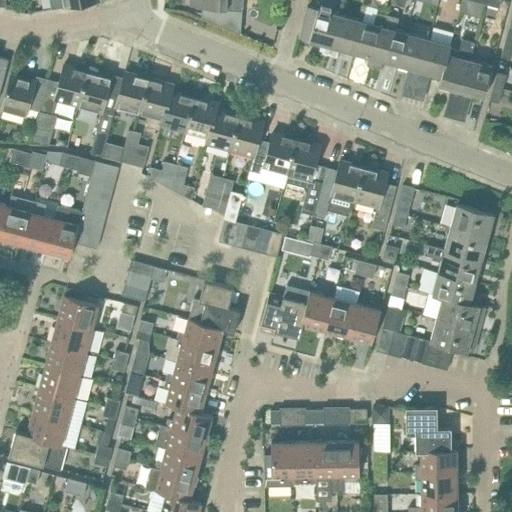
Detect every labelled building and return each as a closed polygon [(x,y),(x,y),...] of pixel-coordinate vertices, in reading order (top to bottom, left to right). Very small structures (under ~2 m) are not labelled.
[(96,0),(50,0),(52,8),(96,0)] [(242,8),(242,0),(190,0),(190,5),(202,6),(201,17),(240,33),(242,8)] [(329,54),(340,15),(307,5),(299,36),(325,44),(322,52),(329,54)] [(384,27),(385,27),(388,15),(377,12),(373,24),(362,21),(354,51),(369,55),(366,64),(373,66),(384,27)] [(354,51),(362,21),(340,15),(329,54),(337,56),(339,47),(354,51)] [(398,63),(406,33),(395,29),(398,17),(388,15),(385,27),(384,27),(373,66),(381,68),(383,59),(398,63)] [(417,78),(428,39),(406,33),(398,63),(413,67),(410,76),(417,78)] [(459,99),(470,60),(475,42),(462,38),(457,56),(447,54),(441,75),(439,84),(454,88),(452,97),(459,99)] [(441,75),(447,54),(449,44),(428,39),(417,78),(425,80),(427,71),(441,75)] [(510,59),(511,51),(511,43),(505,42),(501,56),(510,59)] [(0,90),(9,59),(0,56),(0,90)] [(492,66),(470,60),(459,99),(466,101),(468,92),(484,96),(492,66)] [(78,104),(87,71),(64,64),(59,81),(47,78),(41,99),(39,109),(39,110),(30,143),(48,144),(57,114),(50,112),(55,97),(78,104)] [(111,77),(87,71),(78,104),(102,110),(90,152),(102,155),(106,141),(116,105),(119,94),(107,90),(111,77)] [(140,111),(149,78),(125,71),(119,94),(116,105),(140,111)] [(497,71),(493,86),(503,89),(507,74),(497,71)] [(35,80),(11,74),(2,108),(26,113),(28,107),(39,109),(41,99),(31,96),(35,80)] [(170,90),(171,90),(173,84),(149,78),(140,111),(163,117),(170,90)] [(499,103),(503,89),(493,86),(489,100),(499,103)] [(185,130),(194,96),(171,90),(170,90),(163,117),(161,123),(185,130)] [(215,108),(216,109),(218,103),(194,96),(185,130),(208,136),(215,108)] [(230,148),(239,115),(216,109),(215,108),(208,136),(206,142),(230,148)] [(263,121),(239,115),(230,148),(254,155),(263,121)] [(23,129),(20,139),(30,141),(32,132),(23,129)] [(132,163),(137,143),(140,132),(129,129),(124,145),(120,160),(132,163)] [(287,172),(296,138),(272,132),(264,162),(253,159),(250,170),(262,173),(264,165),(287,172)] [(320,144),(296,138),(287,172),(284,181),(306,187),(307,190),(301,211),(314,214),(321,187),(326,166),(315,163),(320,144)] [(106,141),(102,155),(120,160),(124,145),(106,141)] [(143,167),(149,146),(137,143),(132,163),(143,167)] [(19,163),(23,150),(14,148),(10,161),(19,163)] [(28,166),(32,152),(23,150),(19,163),(28,166)] [(68,167),(71,154),(62,151),(48,150),(45,160),(59,164),(68,167)] [(81,156),(71,154),(68,167),(77,169),(81,156)] [(332,190),(321,187),(314,214),(325,217),(327,209),(336,211),(340,195),(354,199),(363,166),(340,159),(332,190)] [(115,178),(119,166),(96,160),(92,172),(115,178)] [(170,187),(176,163),(164,160),(162,169),(149,166),(147,175),(170,187)] [(183,184),(188,166),(176,163),(170,187),(191,199),(194,187),(183,184)] [(384,182),(387,172),(363,166),(354,199),(378,206),(376,214),(372,227),(384,230),(396,185),(384,182)] [(112,190),(115,178),(92,172),(89,183),(112,190)] [(219,187),(222,176),(211,173),(208,184),(219,187)] [(236,221),(244,193),(231,190),(234,180),(222,176),(219,187),(214,208),(226,211),(224,217),(236,221)] [(109,201),(112,190),(89,183),(86,195),(109,201)] [(414,187),(403,184),(395,211),(407,215),(414,187)] [(106,213),(109,201),(86,195),(83,207),(106,213)] [(46,251),(55,217),(44,214),(47,203),(34,200),(31,211),(22,245),(46,251)] [(493,213),(466,206),(457,203),(450,226),(487,236),(493,213)] [(77,230),(80,218),(82,210),(58,204),(55,217),(46,251),(69,258),(74,241),(77,230)] [(0,239),(22,245),(31,211),(8,205),(0,233),(0,239)] [(103,225),(106,213),(83,207),(82,210),(80,218),(103,225)] [(404,226),(407,215),(395,211),(392,223),(404,226)] [(230,244),(236,221),(224,217),(218,240),(230,244)] [(100,236),(103,225),(80,218),(77,230),(100,236)] [(242,247),(248,224),(236,221),(230,244),(242,247)] [(276,222),(274,230),(285,232),(287,225),(276,222)] [(253,250),(260,227),(248,224),(242,247),(253,250)] [(481,258),(487,236),(450,226),(444,248),(481,258)] [(265,253),(271,230),(260,227),(253,250),(265,253)] [(97,248),(100,236),(77,230),(74,241),(97,248)] [(277,256),(283,233),(271,230),(265,253),(277,256)] [(285,236),(282,249),(294,253),(298,239),(285,236)] [(319,257),(323,244),(314,241),(310,254),(319,257)] [(481,258),(444,248),(427,243),(424,254),(442,259),(438,271),(475,281),(481,258)] [(328,259),(332,246),(323,244),(319,257),(328,259)] [(395,259),(399,247),(386,244),(383,256),(395,259)] [(151,277),(154,265),(131,259),(128,271),(151,277)] [(364,275),(367,262),(358,259),(355,272),(364,275)] [(373,276),(377,264),(367,262),(364,275),(373,277),(373,276)] [(377,264),(373,276),(385,279),(388,267),(377,264)] [(166,268),(154,265),(151,277),(163,280),(166,268)] [(148,289),(151,277),(128,271),(125,282),(148,289)] [(406,286),(409,274),(397,271),(394,283),(406,286)] [(471,295),(475,281),(438,271),(432,293),(442,295),(469,303),(469,302),(479,305),(481,297),(471,295)] [(234,287),(205,279),(199,298),(194,297),(188,318),(200,321),(200,322),(223,328),(222,329),(234,332),(240,309),(229,306),(234,287)] [(145,300),(148,289),(125,282),(121,294),(145,300)] [(403,298),(406,286),(394,283),(391,294),(403,298)] [(306,301),(309,290),(286,284),(283,295),(269,291),(260,326),(299,336),(302,325),(301,325),(307,302),(306,301)] [(325,331),(334,296),(309,290),(306,301),(307,302),(301,325),(302,325),(325,331)] [(64,294),(58,317),(92,327),(99,304),(64,294)] [(485,306),(479,305),(469,302),(469,303),(442,295),(436,318),(479,329),(485,306)] [(348,337),(357,302),(334,296),(325,331),(348,337)] [(137,305),(124,302),(122,311),(135,314),(137,305)] [(381,309),(357,302),(348,337),(372,343),(381,309)] [(397,307),(388,304),(382,327),(390,329),(397,307)] [(92,327),(58,317),(52,341),(86,350),(92,327)] [(217,349),(222,329),(223,328),(200,322),(200,321),(188,318),(184,333),(179,331),(177,338),(217,349)] [(473,352),(479,329),(436,318),(430,340),(441,343),(453,346),(473,352)] [(140,319),(138,328),(151,331),(153,322),(140,319)] [(388,353),(394,330),(390,329),(382,327),(376,350),(388,353)] [(149,340),(151,331),(138,328),(135,337),(149,340)] [(400,356),(406,333),(394,330),(388,353),(400,356)] [(412,360),(418,337),(406,333),(400,356),(412,360)] [(423,363),(430,340),(418,337),(412,360),(423,363)] [(211,370),(217,349),(177,338),(176,345),(181,347),(177,361),(211,370)] [(435,366),(441,343),(430,340),(423,363),(435,366)] [(86,350),(52,341),(45,364),(80,373),(86,350)] [(447,369),(452,350),(453,346),(441,343),(435,366),(447,369)] [(116,349),(113,358),(127,362),(129,353),(116,349)] [(124,371),(127,362),(113,358),(111,367),(124,371)] [(133,361),(130,371),(144,374),(146,365),(133,361)] [(206,391),(211,370),(177,361),(173,375),(168,373),(166,380),(206,391)] [(80,373),(45,364),(39,387),(74,396),(80,373)] [(141,383),(144,374),(130,371),(128,380),(141,383)] [(200,412),(201,411),(206,391),(166,380),(165,387),(170,389),(166,403),(177,407),(178,406),(200,412)] [(68,419),(74,396),(39,387),(33,410),(68,419)] [(107,397),(105,406),(118,409),(121,400),(107,397)] [(125,404),(123,413),(136,417),(139,408),(125,404)] [(378,405),(372,405),(373,422),(389,421),(388,405),(378,405)] [(116,418),(118,409),(105,406),(103,415),(116,418)] [(212,414),(201,411),(200,412),(178,406),(177,407),(174,420),(169,419),(167,426),(206,436),(212,414)] [(437,427),(437,406),(406,406),(406,428),(410,427),(410,436),(415,436),(415,451),(421,451),(421,450),(451,450),(451,448),(451,427),(437,427)] [(315,422),(314,408),(305,409),(305,422),(315,422)] [(324,408),(314,408),(315,422),(324,422),(324,408)] [(367,421),(367,408),(349,408),(349,422),(367,421)] [(280,409),(270,409),(271,423),(280,423),(280,409)] [(33,410),(27,433),(27,434),(50,440),(49,442),(61,445),(68,419),(33,410)] [(134,426),(136,417),(123,413),(121,423),(134,426)] [(206,436),(167,426),(161,424),(156,445),(166,448),(200,457),(206,436)] [(27,434),(27,433),(15,430),(9,455),(28,460),(43,465),(60,469),(67,446),(61,445),(49,442),(50,440),(27,434)] [(315,477),(315,440),(293,441),(294,485),(316,484),(315,477)] [(337,490),(336,440),(315,440),(315,477),(330,476),(330,482),(332,490),(337,490)] [(359,440),(336,440),(337,490),(345,490),(344,476),(360,475),(359,440)] [(294,485),(293,441),(271,441),(271,453),(264,453),(264,485),(294,485)] [(99,444),(96,453),(110,457),(112,448),(99,444)] [(118,447),(116,456),(129,460),(132,451),(118,447)] [(195,478),(200,457),(166,448),(162,462),(157,460),(155,467),(195,478)] [(457,448),(451,448),(451,450),(421,450),(421,451),(421,465),(415,465),(416,472),(457,471),(457,448)] [(107,466),(110,457),(96,453),(94,462),(107,466)] [(127,469),(129,460),(116,456),(114,466),(127,469)] [(28,481),(31,467),(7,461),(3,477),(27,484),(28,481)] [(387,463),(373,463),(373,472),(387,472),(387,463)] [(40,470),(31,467),(28,481),(37,483),(40,470)] [(195,478),(155,467),(153,467),(147,488),(166,493),(167,493),(189,499),(190,498),(195,478)] [(457,493),(457,471),(416,472),(416,479),(421,479),(421,493),(457,493)] [(387,481),(387,472),(373,472),(373,482),(387,481)] [(74,493),(78,480),(68,477),(65,491),(74,493)] [(87,482),(78,480),(74,493),(83,496),(87,482)] [(111,490),(109,499),(122,503),(124,494),(111,490)] [(198,511),(201,501),(190,498),(189,499),(167,493),(166,493),(163,507),(158,505),(155,511),(198,511)] [(457,511),(457,493),(421,493),(421,508),(408,508),(408,511),(457,511)] [(119,511),(122,503),(109,499),(106,508),(119,511)]
